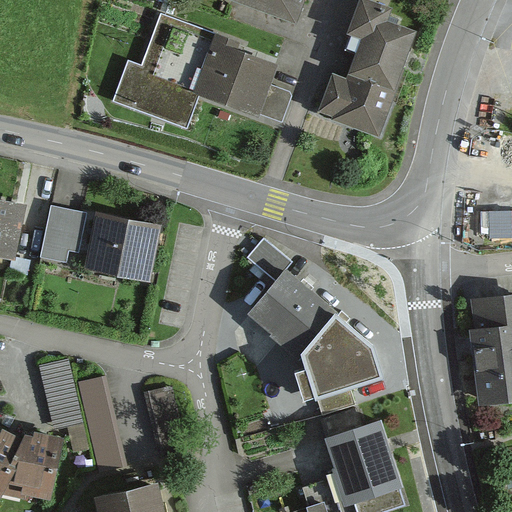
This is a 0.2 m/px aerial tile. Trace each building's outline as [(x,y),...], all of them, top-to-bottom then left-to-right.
[(234,0),(292,22),(300,0),(234,0)] [(404,11),(376,0),(372,0),(360,32),(375,38),(359,79),(343,72),(328,112),(386,135),(427,33),(399,22),(404,11)] [(245,42),(160,9),(140,59),(125,53),(107,99),(186,129),(198,97),(279,129),(293,94),(274,87),(281,68),(241,52),(245,42)] [(33,205),(0,197),(0,249),(21,254),(33,205)] [(89,216),(56,209),(46,254),(79,261),(89,216)] [(170,223),(107,210),(96,263),(159,276),(170,223)] [(264,239),(248,259),(276,283),(245,319),(299,364),(300,362),(335,321),(339,316),(286,272),(293,264),(264,239)] [(511,299),(477,302),(485,399),(511,396),(511,299)] [(335,321),(300,362),(306,378),(296,381),(305,408),(314,405),(316,409),(385,385),(374,353),(335,321)] [(68,359),(39,365),(54,429),(68,426),(83,423),(68,359)] [(107,381),(84,385),(101,467),(124,462),(107,381)] [(173,385),(148,392),(166,457),(191,451),(173,385)] [(90,449),(83,423),(68,426),(74,453),(90,449)] [(360,511),(409,498),(388,427),(340,441),(348,470),(307,482),(316,511),(360,511)] [(0,499),(5,492),(17,471),(13,470),(25,446),(5,436),(3,441),(0,439),(0,499)] [(26,441),(25,446),(13,470),(17,471),(5,492),(20,497),(21,494),(49,500),(62,444),(37,438),(35,443),(26,441)] [(168,511),(164,489),(102,503),(103,511),(168,511)]
